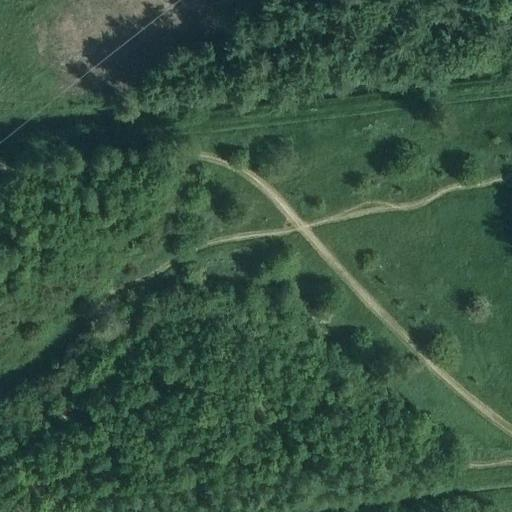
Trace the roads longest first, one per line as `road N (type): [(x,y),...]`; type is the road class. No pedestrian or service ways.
road 1 (track): [(511,433),(430,367),(263,185),(240,170),(180,152),(0,167)]
road 2 (track): [(511,117),(321,158),(295,176),(279,203)]
